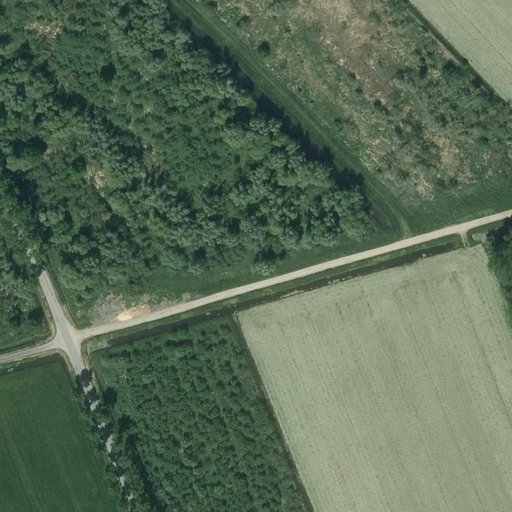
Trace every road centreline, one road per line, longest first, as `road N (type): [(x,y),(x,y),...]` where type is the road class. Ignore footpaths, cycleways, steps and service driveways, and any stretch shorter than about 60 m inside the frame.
road 1 (track): [(72,340),(511,215)]
road 2 (unclassified): [(141,511),(72,340)]
road 3 (unclassified): [(72,340),(0,179)]
